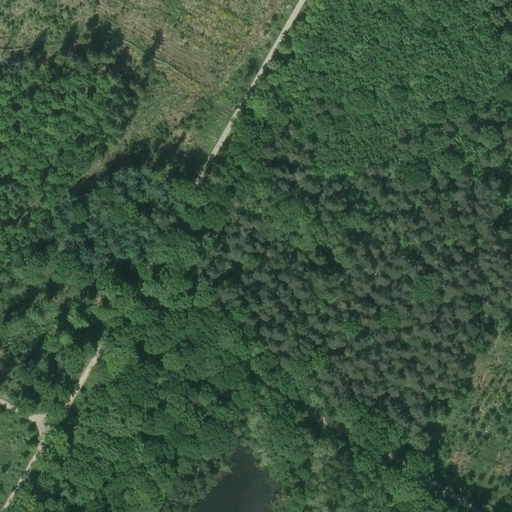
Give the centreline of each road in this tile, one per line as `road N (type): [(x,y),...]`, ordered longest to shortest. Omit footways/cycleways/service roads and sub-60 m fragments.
road 1 (unknown): [(42,511),(328,0)]
road 2 (track): [(52,426),(302,0)]
road 3 (track): [(137,285),(207,352),(420,471),(473,511)]
road 4 (track): [(420,471),(511,338)]
